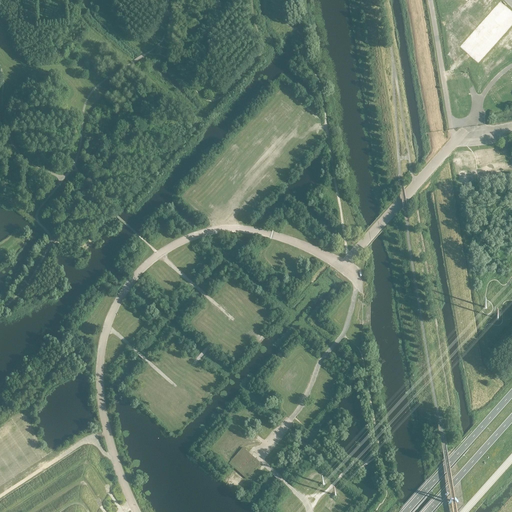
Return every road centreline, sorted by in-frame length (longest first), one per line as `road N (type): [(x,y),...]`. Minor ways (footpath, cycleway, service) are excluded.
road 1 (unknown): [(0,304),(48,245),(81,255),(193,125),(169,91),(67,0)]
road 2 (unknown): [(251,0),(262,46),(217,98),(201,96),(165,54),(146,53)]
road 3 (trunk): [(511,393),(405,511)]
road 4 (trunk): [(427,511),(511,417)]
